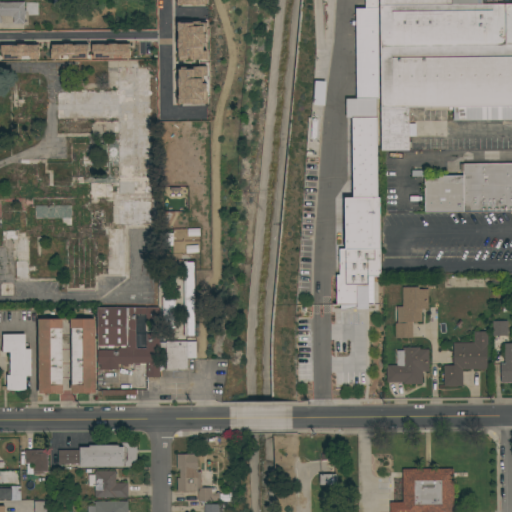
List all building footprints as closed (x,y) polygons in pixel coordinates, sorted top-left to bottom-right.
[(511,120),(511,4),(449,5),(449,0),(381,0),(383,151),(411,151),(410,121),(511,120)] [(24,16),(0,16),(0,2),(24,2),(24,16)] [(176,61),(206,60),(205,22),(175,23),(176,61)] [(0,44),(0,59),(36,60),(36,45),(0,44)] [(86,44),(48,45),(48,60),(86,60),(86,44)] [(90,44),(90,60),(128,59),(127,44),(90,44)] [(152,196),(115,196),(112,197),(105,197),(105,199),(90,199),(90,213),(93,213),(93,210),(101,210),(101,212),(104,212),(104,236),(96,236),(96,239),(94,239),(94,242),(96,242),(96,250),(94,250),(94,256),(97,256),(97,264),(94,264),(94,287),(67,288),(67,264),(64,264),(64,256),(67,256),(67,250),(64,250),(64,242),(66,242),(66,239),(69,239),(69,237),(24,237),(24,234),(18,234),(18,239),(28,239),(28,266),(30,266),(30,272),(28,272),(28,278),(14,278),(14,244),(16,244),(16,240),(14,240),(14,242),(11,242),(11,241),(5,241),(5,236),(2,236),(2,247),(0,247),(0,211),(24,211),(24,208),(20,208),(20,203),(9,203),(9,187),(15,187),(15,163),(24,163),(24,161),(28,161),(28,163),(36,163),(36,186),(39,186),(39,182),(44,182),(44,186),(74,186),(74,177),(70,177),(70,143),(90,143),(90,176),(114,176),(114,121),(54,121),(54,90),(114,90),(114,64),(151,64),(152,196)] [(206,104),(205,80),(205,67),(175,68),(176,104),(206,104)] [(15,120),(21,120),(21,115),(11,115),(11,95),(21,95),(21,97),(23,97),(23,92),(17,92),(17,82),(29,82),(29,77),(39,77),(39,85),(41,85),(41,87),(45,87),(45,98),(43,98),(43,102),(34,102),(34,106),(36,106),(36,115),(30,115),(30,120),(34,120),(34,136),(15,136),(15,120)] [(376,118),(350,118),(351,198),(342,198),(343,250),(335,250),(336,309),(366,309),(365,277),(377,277),(376,118)] [(511,210),(463,211),(463,212),(424,212),(424,176),(462,176),(462,164),(511,163),(511,210)] [(115,227),(115,199),(152,199),(152,226),(115,227)] [(124,274),(106,274),(106,229),(124,229),(124,274)] [(194,336),(183,336),(182,262),(193,262),(194,336)] [(158,288),(158,267),(171,267),(170,288),(158,288)] [(0,295),(0,284),(12,284),(12,295),(0,295)] [(402,306),(401,287),(418,287),(418,289),(427,289),(427,309),(420,309),(421,322),(411,322),(412,338),(395,338),(394,323),(396,323),(396,307),(402,306)] [(161,297),(164,297),(164,295),(169,295),(169,297),(175,297),(175,319),(161,319),(161,297)] [(159,377),(146,377),(145,363),(132,363),(132,364),(127,364),(127,366),(123,366),(123,364),(118,364),(118,369),(99,369),(99,364),(97,364),(97,350),(118,350),(118,348),(124,348),(124,345),(97,345),(96,308),(158,307),(158,322),(145,322),(145,321),(142,321),(142,334),(158,334),(158,343),(158,348),(159,377)] [(62,319),(62,328),(61,328),(62,385),(63,385),(63,393),(61,393),(61,394),(55,394),(55,393),(38,393),(37,319),(62,319)] [(95,393),(78,393),(78,394),(72,394),(72,393),(70,393),(70,385),(71,385),(71,328),(70,328),(70,319),(94,319),(95,393)] [(507,336),(492,336),(491,321),(506,321),(507,336)] [(473,343),(473,331),(486,331),(487,344),(486,345),(486,369),(462,369),(462,386),(443,386),(443,365),(453,365),(452,343),(473,343)] [(30,376),(26,376),(26,390),(1,390),(1,386),(6,386),(6,375),(9,375),(9,352),(2,352),(2,334),(24,334),(25,349),(30,349),(30,376)] [(158,343),(165,342),(165,341),(186,341),(186,343),(195,343),(195,358),(186,358),(187,369),(166,369),(166,348),(158,348),(158,343)] [(511,383),(500,383),(499,363),(503,363),(503,343),(511,343),(511,383)] [(426,372),(419,372),(419,385),(400,385),(400,383),(384,384),(383,366),(394,366),(394,352),(400,352),(400,348),(416,348),(416,350),(426,350),(426,372)] [(79,464),(57,464),(57,450),(79,450),(79,447),(88,447),(88,445),(117,445),(118,447),(121,447),(121,443),(136,442),(136,450),(137,450),(137,453),(136,453),(136,466),(79,467),(79,464)] [(47,471),(44,471),(44,474),(36,474),(36,472),(31,472),(31,464),(26,464),(26,450),(47,450),(47,471)] [(211,500),(211,501),(197,501),(197,491),(176,491),(176,478),(179,478),(179,469),(176,469),(176,454),(196,454),(197,471),(200,471),(200,488),(210,488),(210,490),(215,489),(215,493),(218,493),(218,500),(211,500)] [(452,469),(452,511),(401,511),(401,469),(452,469)] [(115,483),(127,483),(127,498),(94,498),(94,486),(88,486),(88,475),(94,475),(94,471),(115,471),(115,483)] [(335,474),(335,485),(319,485),(319,474),(335,474)] [(0,499),(0,488),(11,488),(11,499),(0,499)] [(46,511),(33,511),(33,501),(46,501),(46,511)] [(127,511),(87,511),(87,506),(94,506),(94,501),(127,501),(127,511)]
